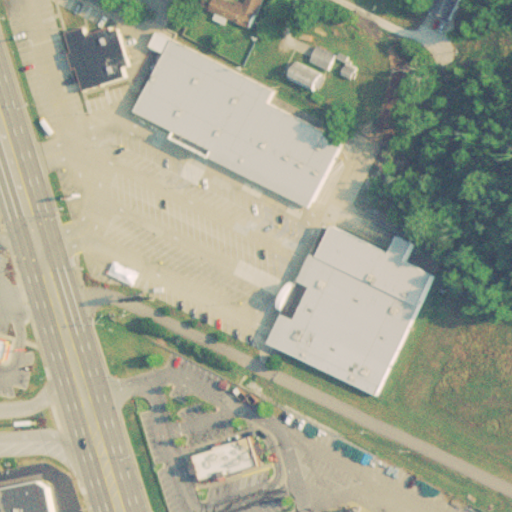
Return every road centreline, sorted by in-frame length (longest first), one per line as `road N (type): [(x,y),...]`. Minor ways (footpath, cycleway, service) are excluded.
road 1 (residential): [(51,287),(136,297),(511,484)]
road 2 (secondary): [(79,383),(0,125)]
road 3 (secondary): [(118,511),(79,383)]
